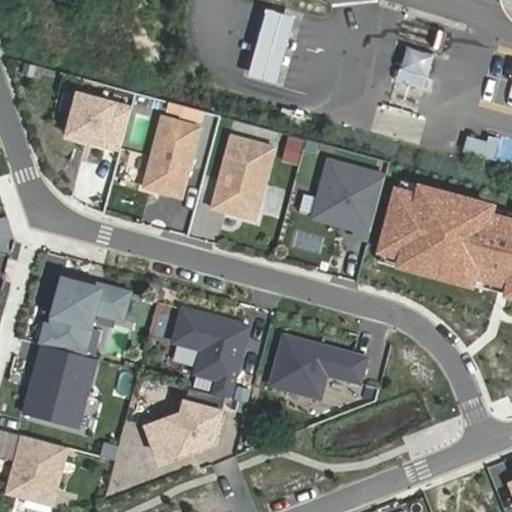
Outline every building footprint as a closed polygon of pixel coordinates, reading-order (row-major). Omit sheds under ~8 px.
[(298,26),(269,18),(251,86),(280,94),(298,26)] [(423,84),(396,76),(393,87),(420,95),(423,84)] [(132,109),(79,95),(68,135),(121,150),(132,109)] [(201,128),(163,117),(144,188),(182,199),(201,128)] [(275,148),(232,136),(212,208),(256,220),(275,148)] [(504,150),(472,141),(468,155),(500,164),(504,150)] [(386,177),(329,162),(314,219),(354,229),(352,236),(369,241),(386,177)] [(423,187),(402,181),(399,192),(398,192),(382,251),(383,252),(381,262),(401,268),(402,266),(511,295),(511,213),(423,189),(423,187)] [(51,327),(46,325),(41,345),(44,345),(84,356),(96,313),(123,321),(130,294),(65,277),(51,327)] [(250,327),(183,310),(174,343),(203,351),(196,375),(219,381),(215,395),(226,398),(231,400),(250,327)] [(368,359),(284,336),(271,385),(320,399),(327,374),(361,384),(368,359)] [(44,345),(25,415),(77,429),(96,360),(84,356),(44,345)] [(215,395),(190,388),(182,415),(148,427),(157,453),(172,458),(214,443),(226,398),(215,395)] [(69,448),(23,435),(7,493),(53,506),(69,448)]
